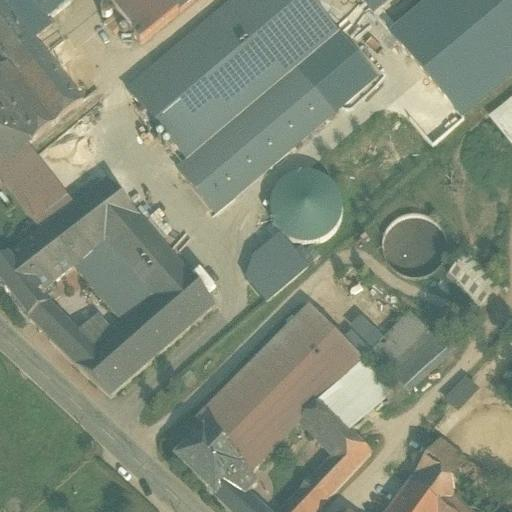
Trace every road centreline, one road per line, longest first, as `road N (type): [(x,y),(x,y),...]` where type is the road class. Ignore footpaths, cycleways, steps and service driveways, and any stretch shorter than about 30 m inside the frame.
road 1 (unclassified): [(511,338),(338,511)]
road 2 (tertiary): [(177,511),(0,347)]
road 3 (track): [(117,88),(225,0)]
